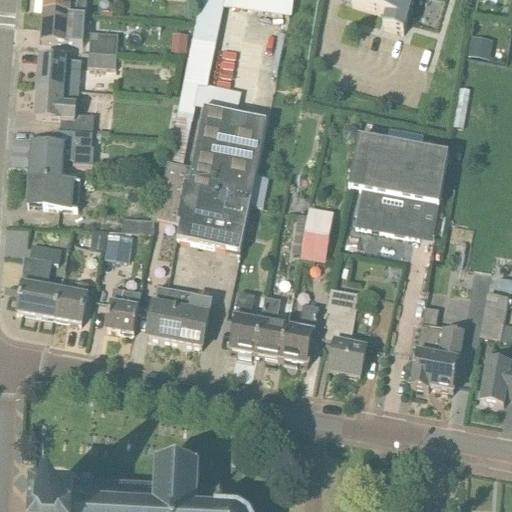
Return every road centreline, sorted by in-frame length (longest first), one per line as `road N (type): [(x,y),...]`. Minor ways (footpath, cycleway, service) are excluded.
road 1 (residential): [(511,452),(4,360)]
road 2 (residential): [(0,480),(4,360)]
